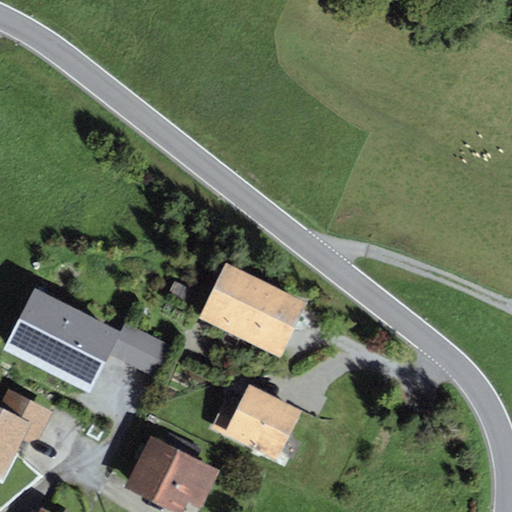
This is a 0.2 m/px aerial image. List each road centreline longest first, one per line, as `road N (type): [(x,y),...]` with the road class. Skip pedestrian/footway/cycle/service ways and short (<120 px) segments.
road 1 (tertiary): [(510,511),(497,415),(451,354),(56,45),(0,18)]
road 2 (track): [(312,244),(368,249),(511,305)]
